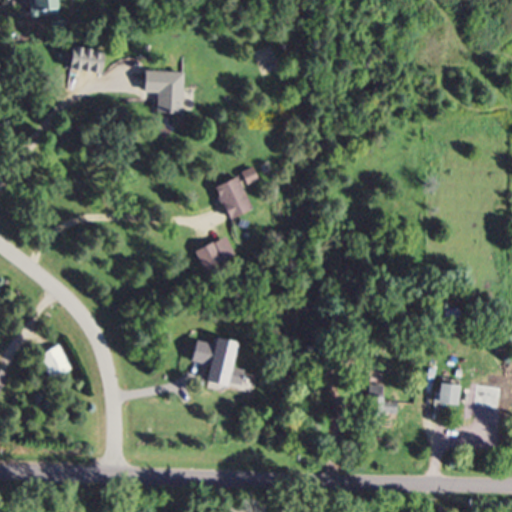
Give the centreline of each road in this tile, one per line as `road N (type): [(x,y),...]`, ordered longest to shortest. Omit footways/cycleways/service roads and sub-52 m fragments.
road 1 (residential): [(511,484),(0,474)]
road 2 (residential): [(112,476),(116,436),(103,354),(61,295),(0,243)]
